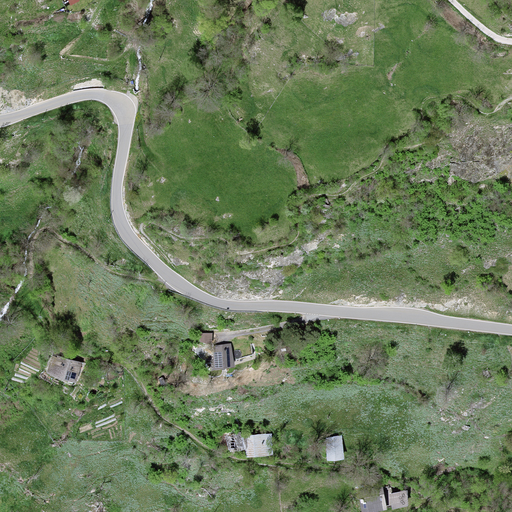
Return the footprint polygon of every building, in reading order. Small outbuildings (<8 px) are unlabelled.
[(233,346),(216,346),(216,365),(233,365),(233,346)] [(52,359),(48,372),(72,380),(76,366),(52,359)] [(270,434),(245,435),(246,453),(270,452),(270,434)] [(329,438),(331,458),(340,457),(338,437),(329,438)] [(363,499),(365,511),(400,504),(398,493),(363,499)]
